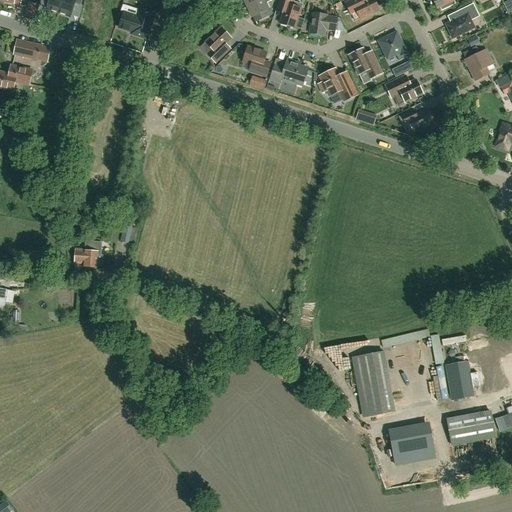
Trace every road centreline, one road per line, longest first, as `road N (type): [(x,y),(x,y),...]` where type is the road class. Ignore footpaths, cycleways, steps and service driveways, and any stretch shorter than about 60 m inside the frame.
road 1 (unclassified): [(472,172),(0,19)]
road 2 (residential): [(407,12),(315,52),(243,28),(230,0)]
road 3 (residential): [(472,172),(465,130),(407,12)]
